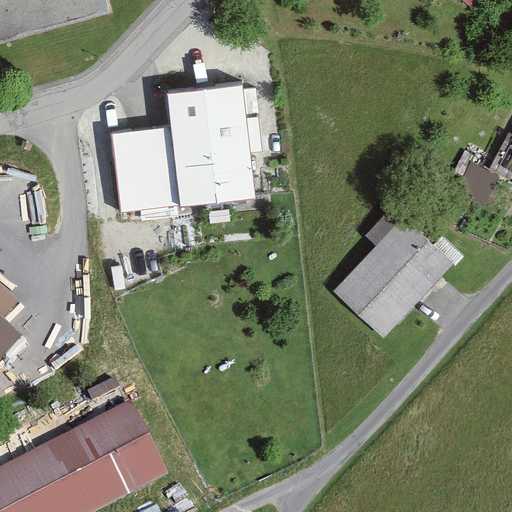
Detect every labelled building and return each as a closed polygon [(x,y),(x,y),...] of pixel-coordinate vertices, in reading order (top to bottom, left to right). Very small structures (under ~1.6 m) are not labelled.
[(0,0),(0,44),(112,14),(107,0),(0,0)] [(122,211),(260,199),(250,86),(175,92),(178,126),(115,132),(122,211)] [(454,188),(486,203),(502,172),(470,157),(454,188)] [(407,217),(342,289),(392,334),(457,263),(407,217)] [(0,376),(28,348),(6,328),(26,311),(0,288),(0,376)] [(0,473),(0,511),(106,511),(174,479),(138,406),(0,473)]
